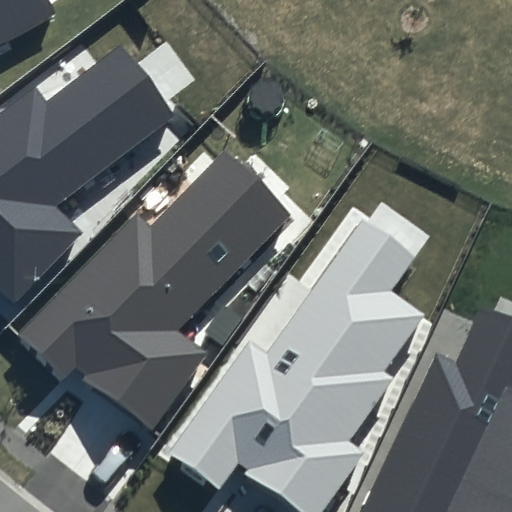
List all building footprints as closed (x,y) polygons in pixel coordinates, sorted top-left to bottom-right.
[(0,0),(0,50),(64,12),(56,0),(0,0)] [(174,114),(120,46),(46,101),(33,86),(0,111),(0,288),(14,302),(83,233),(57,205),(174,114)] [(136,213),(17,333),(64,378),(76,367),(85,374),(82,379),(152,429),(206,352),(178,330),(292,214),(225,151),(149,226),(136,213)] [(248,339),(165,454),(218,492),(235,469),(295,511),(326,511),(370,452),(352,439),(395,380),(382,370),(422,315),(388,290),(412,257),(363,221),(267,353),(248,339)] [(511,511),(511,321),(482,308),(457,362),(436,353),(364,511),(511,511)]
